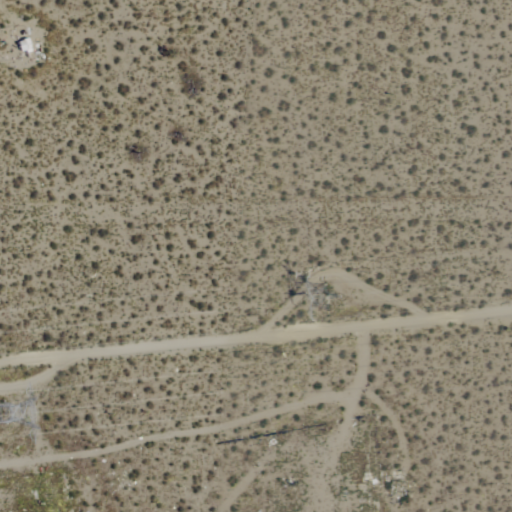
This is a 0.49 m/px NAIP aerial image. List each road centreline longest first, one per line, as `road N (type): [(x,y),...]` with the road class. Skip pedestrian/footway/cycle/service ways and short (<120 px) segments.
road 1 (residential): [(0,369),(511,312)]
road 2 (residential): [(0,246),(511,246)]
road 3 (track): [(0,463),(351,397)]
road 4 (track): [(362,327),(361,366),(312,511)]
